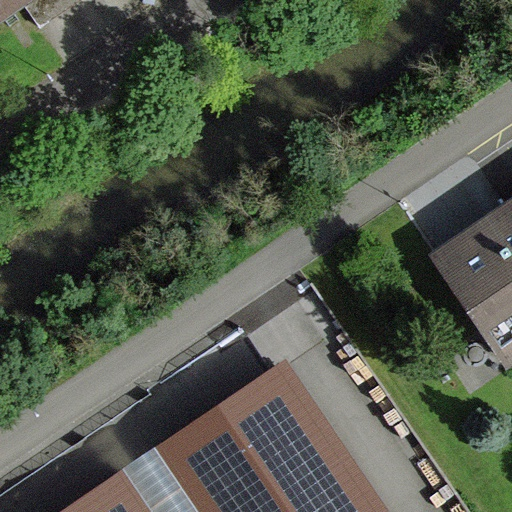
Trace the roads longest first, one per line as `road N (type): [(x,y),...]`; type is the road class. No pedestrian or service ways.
road 1 (residential): [(292,252),(511,107)]
road 2 (residential): [(0,139),(202,0)]
